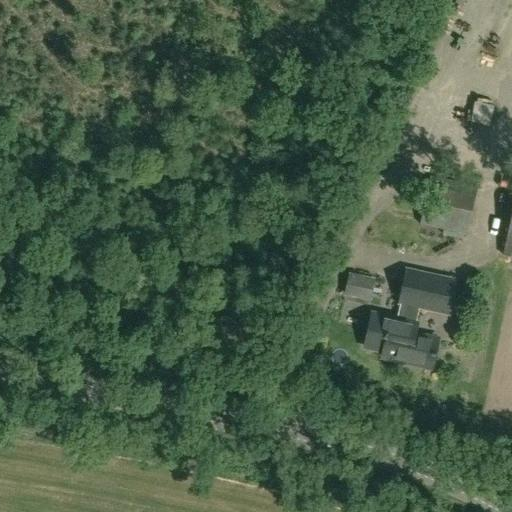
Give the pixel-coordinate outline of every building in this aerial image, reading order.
[(477,188),(430,177),(419,223),(467,234),(477,188)] [(511,256),(511,215),(503,255),(511,256)] [(401,303),(419,307),(449,314),(457,280),(406,269),(399,302),(401,303)] [(372,301),(377,278),(350,273),(346,295),(372,301)] [(415,331),(417,323),(415,322),(419,307),(401,303),(397,318),(372,313),(364,346),(382,350),(380,359),(433,371),(440,336),(415,331)]
